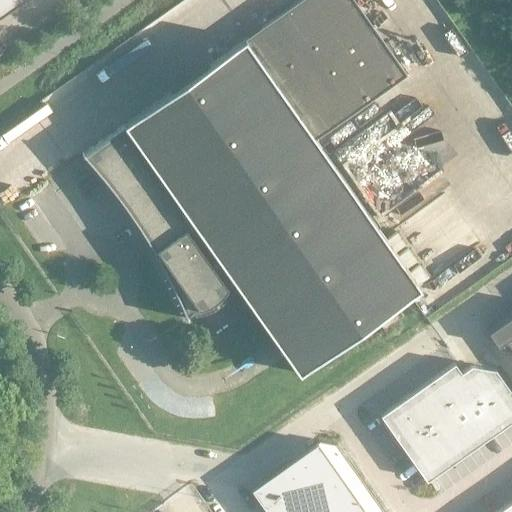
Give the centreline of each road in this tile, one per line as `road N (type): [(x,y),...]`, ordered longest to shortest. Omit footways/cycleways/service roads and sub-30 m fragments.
road 1 (unclassified): [(45,446),(239,471),(511,273)]
road 2 (unknown): [(0,159),(209,0)]
road 3 (unknown): [(404,0),(511,165)]
road 4 (unclassified): [(45,446),(44,383),(0,295)]
